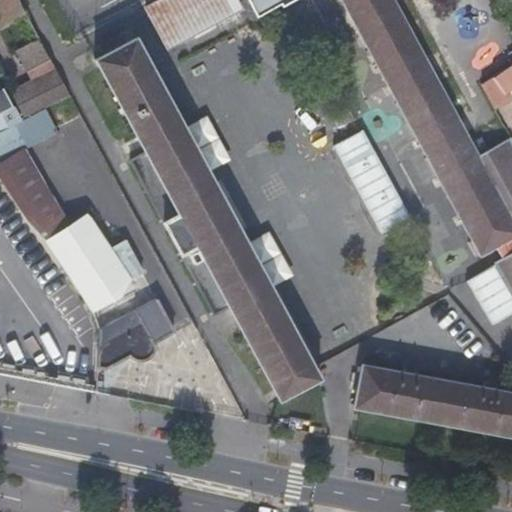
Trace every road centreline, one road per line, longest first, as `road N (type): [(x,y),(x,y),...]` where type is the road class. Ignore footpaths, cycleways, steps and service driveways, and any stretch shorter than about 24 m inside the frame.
road 1 (primary): [(441,511),(0,427)]
road 2 (primary): [(0,459),(235,511)]
